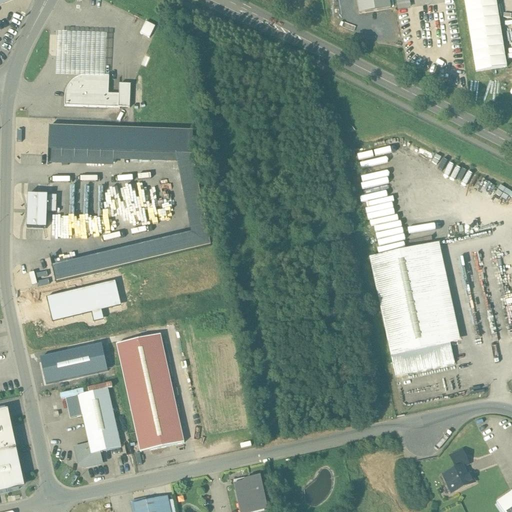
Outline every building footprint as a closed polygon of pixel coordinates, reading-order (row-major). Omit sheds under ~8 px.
[(356,0),(359,13),(376,11),(391,8),(389,0),(356,0)] [(495,0),(463,0),(476,73),(506,68),(495,0)] [(149,39),(150,37),(155,27),(146,23),(140,34),(149,39)] [(109,34),(59,32),(58,75),(107,77),(109,34)] [(109,95),(109,88),(109,87),(109,77),(86,76),(82,77),(78,78),(74,80),(72,83),(69,85),(67,89),(66,92),(65,95),(65,106),(119,108),(119,95),(109,95)] [(119,108),(129,109),(130,109),(130,85),(120,85),(119,108)] [(193,132),(49,127),(48,165),(113,167),(114,161),(178,163),(192,235),(53,268),(57,283),(210,246),(192,156),(193,132)] [(57,196),(28,195),(27,228),(47,229),(47,213),(56,213),(57,196)] [(440,244),(369,260),(395,378),(457,364),(452,344),(462,342),(440,244)] [(161,336),(117,345),(140,453),(184,443),(161,336)] [(59,354),(64,381),(108,372),(102,345),(59,354)] [(59,354),(41,358),(40,358),(46,385),(64,381),(59,354)] [(213,400),(208,369),(191,371),(196,402),(213,400)] [(112,389),(111,384),(87,389),(88,394),(108,390),(112,389)] [(59,396),(60,400),(65,399),(78,396),(84,395),(83,390),(59,396)] [(121,448),(108,390),(88,394),(84,395),(78,396),(83,416),(89,444),(91,455),(100,453),(121,448)] [(83,416),(78,396),(65,399),(70,419),(83,416)] [(0,452),(16,449),(9,416),(2,411),(0,411),(0,452)] [(77,447),(75,450),(78,465),(81,467),(84,469),(100,465),(102,462),(100,453),(91,455),(89,444),(77,447)] [(16,449),(0,452),(0,493),(19,490),(24,482),(16,449)] [(462,452),(450,457),(456,469),(462,466),(462,467),(468,464),(462,452)] [(456,469),(443,475),(451,494),(474,483),(470,474),(466,476),(462,467),(462,466),(456,469)] [(257,478),(250,479),(245,480),(245,482),(234,485),(239,511),(262,511),(264,511),(257,478)] [(511,511),(511,491),(496,503),(502,511),(511,511)] [(169,511),(167,498),(134,505),(135,511),(169,511)]
